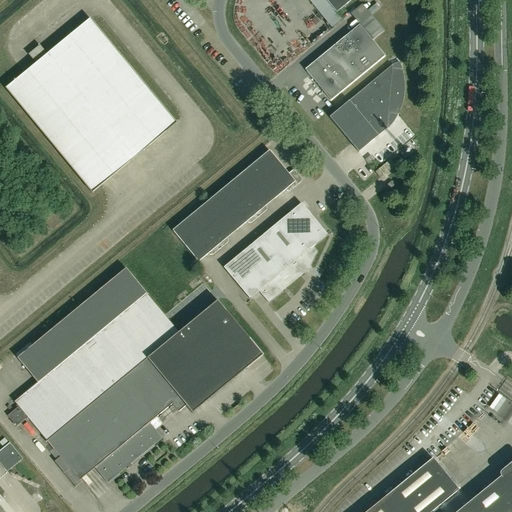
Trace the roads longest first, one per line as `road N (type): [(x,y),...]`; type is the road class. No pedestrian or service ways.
road 1 (unclassified): [(128,511),(298,363),(342,306),(370,248),(371,225),(356,187),(227,36),(221,0)]
road 2 (unclassified): [(434,340),(485,232),(498,151),(502,0)]
road 3 (tertiary): [(406,324),(443,247),(466,165),(476,0)]
road 4 (tertiary): [(229,511),(341,411),(406,324)]
road 5 (unclassified): [(264,511),(365,427),(434,340)]
